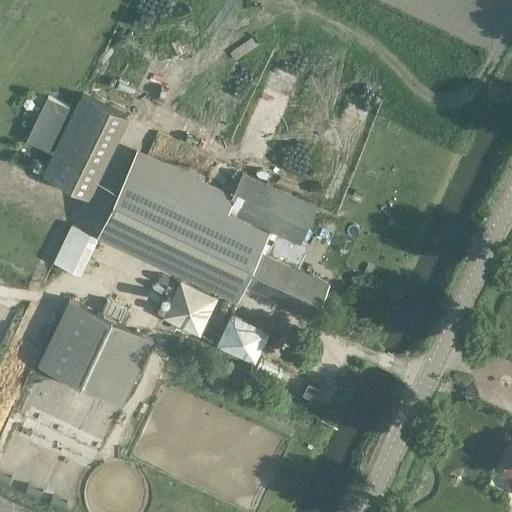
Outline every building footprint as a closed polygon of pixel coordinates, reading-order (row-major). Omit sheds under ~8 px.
[(126,114),(83,93),(41,173),(87,195),(126,114)] [(51,153),(72,108),(71,107),(47,96),(26,140),(51,153)] [(243,173),(231,197),(137,153),(106,219),(244,284),(244,282),(250,284),(250,285),(314,315),(328,282),(291,264),(294,257),(293,257),(316,206),(243,173)] [(53,260),(79,272),(103,222),(78,209),(53,260)] [(182,275),(165,313),(204,329),(220,292),(182,275)] [(123,402),(153,337),(70,298),(39,364),(123,402)] [(233,308),(219,340),(258,357),(272,325),(233,308)] [(511,450),(503,470),(511,474),(511,450)]
